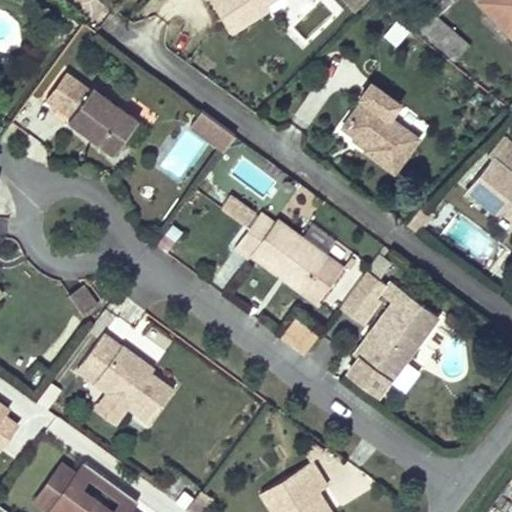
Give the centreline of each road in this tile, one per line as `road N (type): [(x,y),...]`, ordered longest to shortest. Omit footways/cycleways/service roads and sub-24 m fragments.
road 1 (residential): [(102,20),(511,318)]
road 2 (residential): [(114,237),(458,488)]
road 3 (unknown): [(0,386),(179,511)]
road 4 (residential): [(114,237),(86,265),(44,257),(29,232),(43,191)]
